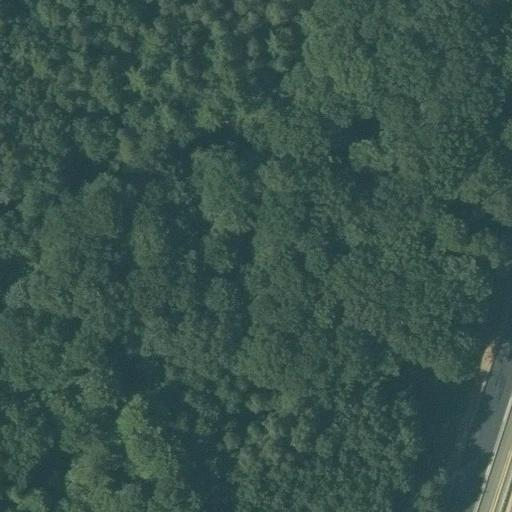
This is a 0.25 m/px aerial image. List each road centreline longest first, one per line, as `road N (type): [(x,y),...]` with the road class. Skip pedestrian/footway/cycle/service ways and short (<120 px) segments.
road 1 (track): [(438,387),(0,310)]
road 2 (motorway): [(511,397),(475,511)]
